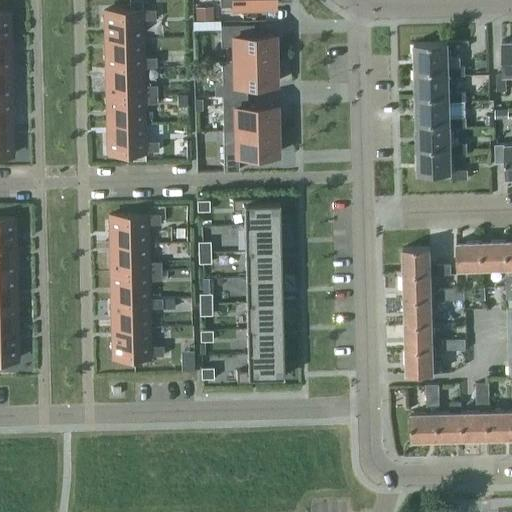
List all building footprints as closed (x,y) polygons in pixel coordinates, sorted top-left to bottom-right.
[(212,8),(196,9),(196,21),(212,20),(212,8)] [(104,40),(142,39),(141,20),(154,20),(154,9),(104,11),(104,40)] [(0,41),(10,42),(9,13),(0,12),(0,41)] [(252,24),(220,25),(220,46),(225,45),(225,59),(231,59),(275,58),(274,32),(252,32),(252,24)] [(142,57),(142,39),(104,40),(105,69),(142,68),(155,67),(155,57),(142,57)] [(511,40),(502,40),(503,74),(497,74),(497,90),(507,90),(506,74),(509,74),(511,73),(511,40)] [(0,70),(11,71),(10,42),(0,41),(0,70)] [(414,43),(415,71),(448,70),(448,75),(464,75),(464,65),(448,65),(447,42),(414,43)] [(225,59),(220,59),(220,83),(221,83),(233,82),(245,82),(276,81),(275,58),(231,59),(225,59)] [(143,85),(142,68),(105,69),(106,96),(156,94),(156,85),(143,85)] [(11,71),(0,70),(0,98),(11,98),(11,71)] [(416,97),(449,96),(449,101),(465,101),(464,91),(449,91),(448,75),(448,70),(415,71),(416,97)] [(233,82),(221,83),(221,95),(234,94),(233,82)] [(106,96),(106,124),(144,123),(143,104),(156,104),(156,94),(106,96)] [(177,106),(186,105),(186,94),(176,94),(177,106)] [(234,94),(221,95),(222,130),(234,129),(277,128),(276,104),(246,105),(245,94),(234,94)] [(416,97),(416,123),(449,122),(449,127),(465,127),(465,117),(449,117),(449,101),(449,96),(416,97)] [(0,126),(12,126),(11,98),(0,98),(0,126)] [(494,118),(508,118),(508,109),(494,109),(494,118)] [(450,143),(449,127),(449,122),(416,123),(417,149),(450,148),(450,153),(466,153),(465,143),(450,143)] [(144,123),(106,124),(107,153),(157,151),(157,141),(144,142),(144,123)] [(12,126),(0,126),(0,155),(13,155),(12,126)] [(234,129),(222,130),(222,143),(223,153),(223,170),(238,169),(237,153),(277,152),(277,128),(234,129)] [(506,176),(511,176),(511,143),(493,143),(494,162),(506,162),(506,176)] [(450,153),(450,148),(417,149),(418,173),(451,172),(451,179),(466,179),(466,169),(451,169),(450,153)] [(279,227),(278,202),(258,202),(258,198),(232,198),(232,209),(243,209),(243,227),(279,227)] [(196,199),(196,210),(209,210),(209,199),(196,199)] [(109,244),(146,243),(146,224),(159,224),(158,214),(108,215),(109,244)] [(0,249),(15,250),(14,221),(0,220),(0,249)] [(244,252),(279,251),(279,227),(243,227),(244,252)] [(197,240),(198,251),(210,251),(210,240),(197,240)] [(482,267),(507,267),(506,240),(481,241),(482,267)] [(482,267),(481,241),(456,242),(457,268),(482,267)] [(110,272),(161,271),(160,262),(147,262),(146,243),(109,244),(110,272)] [(402,248),(403,273),(429,272),(429,247),(402,248)] [(0,278),(15,278),(15,250),(0,249),(0,278)] [(210,262),(210,251),(198,251),(198,262),(210,262)] [(280,276),(279,251),(244,252),(244,277),(280,276)] [(437,264),(438,274),(450,274),(450,264),(437,264)] [(161,271),(110,272),(110,299),(148,298),(148,281),(161,280),(161,271)] [(403,273),(404,298),(430,297),(429,272),(403,273)] [(245,302),(281,301),(280,276),(244,277),(245,302)] [(0,305),(16,305),(15,278),(0,278),(0,305)] [(463,288),(450,289),(451,299),(463,299),(463,288)] [(472,288),(473,300),(485,300),(484,288),(472,288)] [(438,289),(438,299),(451,299),(450,289),(438,289)] [(198,292),(199,303),(211,303),(211,292),(198,292)] [(404,298),(404,323),(431,323),(430,297),(404,298)] [(111,328),(149,327),(148,309),(162,308),(161,298),(148,298),(110,299),(111,328)] [(162,308),(173,308),(173,298),(161,298),(162,308)] [(246,327),(281,326),(281,301),(245,302),(246,327)] [(212,314),(211,303),(199,303),(199,314),(212,314)] [(16,305),(0,305),(0,334),(17,334),(16,305)] [(404,323),(405,349),(432,348),(431,323),(404,323)] [(246,352),(282,351),(281,326),(246,327),(246,352)] [(149,327),(111,328),(112,357),(163,356),(162,346),(149,346),(149,327)] [(199,329),(200,340),(212,340),(212,329),(199,329)] [(0,363),(17,363),(17,334),(0,334),(0,363)] [(439,340),(439,350),(452,349),(452,339),(439,340)] [(465,339),(452,339),(452,349),(465,349),(465,339)] [(432,348),(405,349),(406,374),(440,373),(440,360),(432,360),(432,348)] [(236,370),(236,381),(262,381),(262,376),(282,376),(282,351),(246,352),(247,370),(236,370)] [(200,367),(201,378),(213,377),(213,366),(200,367)] [(475,383),(475,393),(488,393),(488,383),(475,383)] [(438,395),(438,385),(425,385),(425,395),(438,395)] [(475,393),(475,403),(488,403),(488,393),(475,393)] [(439,405),(438,395),(425,395),(425,405),(436,405),(439,405)] [(448,411),(436,412),(435,412),(436,438),(461,438),(460,411),(460,401),(448,401),(448,411)] [(435,412),(436,412),(436,405),(425,405),(425,412),(410,412),(411,439),(436,438),(435,412)] [(460,411),(461,438),(486,437),(486,410),(460,411)] [(511,410),(486,410),(486,437),(511,436),(511,410)]
